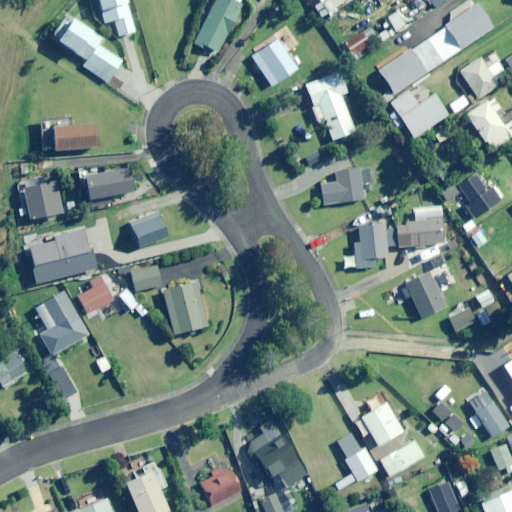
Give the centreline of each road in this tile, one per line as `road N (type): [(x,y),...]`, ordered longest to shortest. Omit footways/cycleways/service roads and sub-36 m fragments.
road 1 (residential): [(241,232),(158,148),(157,108),(189,89),(207,90),(228,109),(267,209)]
road 2 (residential): [(267,209),(327,299),(332,326),(319,353),(218,395)]
road 3 (residential): [(0,465),(218,395)]
road 4 (residential): [(218,395),(254,335),(260,297),(241,232)]
